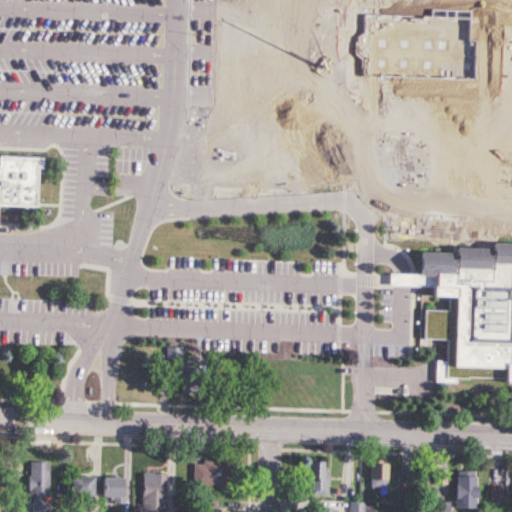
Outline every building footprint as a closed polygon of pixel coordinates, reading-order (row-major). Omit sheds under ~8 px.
[(502,54),(481,54),(481,73),(502,73),(502,54)] [(0,204),(37,205),(39,155),(0,154),(0,204)] [(435,384),(458,383),(459,381),(511,379),(511,290),(511,267),(511,241),(491,242),(489,246),(454,247),(453,251),(417,252),(418,273),(389,274),(389,287),(420,286),(421,348),(434,351),(435,384)] [(165,348),(165,379),(182,379),(182,387),(193,387),(193,370),(183,371),(182,347),(165,348)] [(325,372),(290,372),(290,393),(325,393),(325,372)] [(327,461),(309,461),(309,495),(327,495),(327,461)] [(49,511),(49,462),(29,462),(28,511),(49,511)] [(227,486),(227,462),(193,462),(193,486),(227,486)] [(370,488),(387,488),(387,462),(370,462),(370,488)] [(475,507),(475,471),(454,471),(454,507),(475,507)] [(165,511),(167,473),(143,472),(141,511),(140,511),(129,511),(128,511),(165,511)] [(92,476),(68,476),(68,499),(92,499),(92,476)] [(124,477),(102,477),(102,502),(124,502),(124,477)] [(206,511),(233,511),(233,495),(206,495),(206,511)] [(363,503),(350,503),(350,511),(372,511),(373,511),(363,511),(363,503)]
